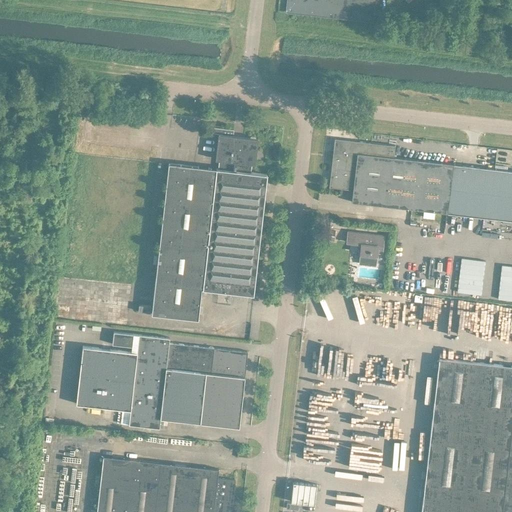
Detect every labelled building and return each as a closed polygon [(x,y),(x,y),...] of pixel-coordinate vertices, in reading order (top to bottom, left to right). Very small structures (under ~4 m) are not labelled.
[(288,0),(287,15),(372,25),(374,0),(288,0)] [(203,136),(222,139),(223,133),(203,130),(203,136)] [(223,133),(219,173),(218,173),(217,179),(212,179),(213,172),(170,167),(152,317),(199,323),(202,293),(254,299),(268,179),(251,177),(255,144),(243,143),(243,144),(233,143),(234,134),(223,133)] [(333,162),(330,191),(353,194),(352,206),(424,214),(424,221),(434,223),(435,215),(468,219),(511,224),(511,174),(394,161),(396,150),(335,143),(333,160),(333,162)] [(398,232),(392,291),(415,293),(422,235),(398,232)] [(323,243),(334,245),(336,235),(325,233),(323,243)] [(347,246),(361,248),(360,258),(361,258),(360,267),(368,268),(368,269),(373,269),(373,268),(376,269),(378,256),(382,257),(384,240),(348,236),(347,246)] [(83,350),(77,408),(123,413),(122,428),(160,432),(161,422),(201,427),(239,431),(248,356),(215,352),(170,347),(170,342),(114,335),(113,348),(133,350),(132,356),(83,350)] [(511,511),(511,369),(439,361),(422,511),(511,511)] [(232,511),(236,484),(218,482),(219,473),(104,460),(97,511),(232,511)]
